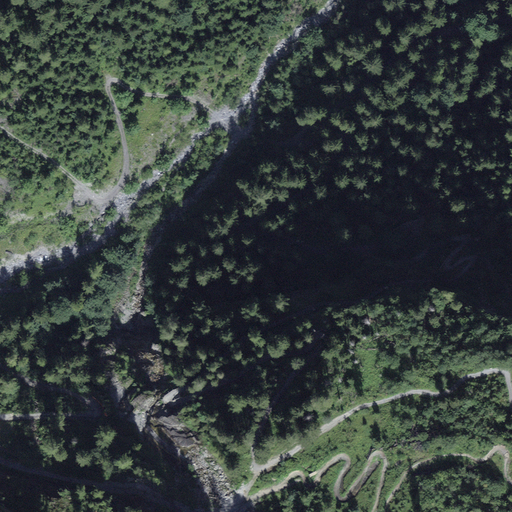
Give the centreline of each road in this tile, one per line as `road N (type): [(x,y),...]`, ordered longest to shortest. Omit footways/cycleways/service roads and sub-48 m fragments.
road 1 (track): [(297,139),(348,141),(314,184),(246,231),(305,246),(351,246),(418,224),(405,257),(456,237),(464,238),(448,266),(465,257),(469,263),(456,278),(391,277),(356,298),(323,298),(283,316),(167,399),(323,337),(274,400),(254,443),(260,469),(342,416),(414,391),(448,392),(488,372),(504,372),(511,411)]
road 2 (track): [(511,18),(416,35),(297,139)]
